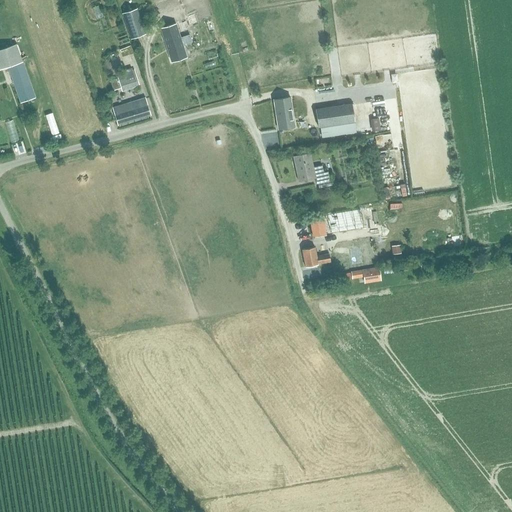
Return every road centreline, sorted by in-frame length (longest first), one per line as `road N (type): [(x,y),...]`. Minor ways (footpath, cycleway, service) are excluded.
road 1 (unclassified): [(181,511),(114,429),(0,203)]
road 2 (unclassified): [(301,278),(280,198),(241,110),(167,123)]
road 3 (unclassified): [(167,123),(0,169)]
